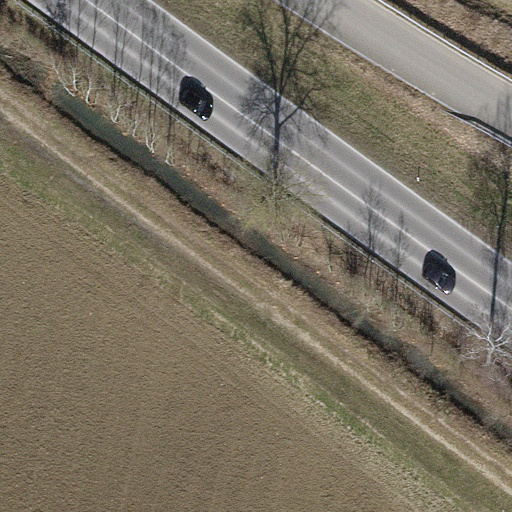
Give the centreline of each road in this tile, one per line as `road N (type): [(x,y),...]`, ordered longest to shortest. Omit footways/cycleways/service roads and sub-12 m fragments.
road 1 (track): [(511,463),(0,88)]
road 2 (primary): [(511,307),(90,0)]
road 3 (track): [(511,114),(329,0)]
